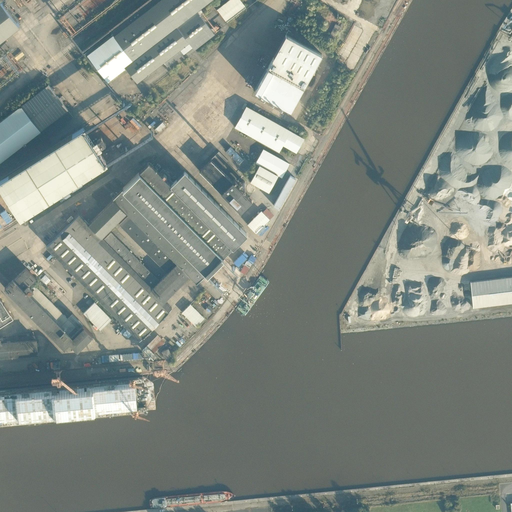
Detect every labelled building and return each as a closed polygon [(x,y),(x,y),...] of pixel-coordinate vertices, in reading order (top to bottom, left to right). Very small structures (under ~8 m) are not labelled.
[(4,0),(0,0),(0,40),(22,23),(4,1),(4,0)] [(83,0),(43,0),(59,18),(83,0)] [(155,0),(87,52),(110,79),(126,66),(198,9),(210,0),(155,0)] [(239,7),(233,0),(220,0),(208,9),(219,22),(239,7)] [(126,66),(139,83),(189,43),(196,52),(216,35),(198,9),(126,66)] [(238,22),(245,18),(243,14),(236,18),(238,22)] [(289,33),(255,93),(292,113),(325,53),(289,33)] [(352,34),(334,65),(354,76),(374,41),(365,36),(363,39),(352,34)] [(49,85),(0,122),(0,163),(69,111),(49,85)] [(183,111),(157,137),(172,150),(190,134),(200,144),(207,135),(214,141),(234,119),(210,97),(191,118),(183,111)] [(305,139),(246,106),(235,128),(281,152),(284,146),(298,153),(305,139)] [(165,122),(158,127),(161,130),(167,125),(165,122)] [(87,126),(0,180),(0,182),(22,218),(111,162),(87,126)] [(232,146),(228,150),(242,162),(246,158),(232,146)] [(251,184),(271,193),(280,177),(283,179),(292,164),(264,149),(257,163),(262,166),(251,184)] [(212,160),(200,172),(242,214),(254,202),(212,160)] [(80,215),(47,248),(139,341),(171,311),(164,305),(191,278),(198,285),(249,238),(186,174),(172,187),(150,163),(90,224),(80,215)] [(298,181),(292,177),(275,208),(281,211),(298,181)] [(271,221),(261,212),(248,227),(258,235),(271,221)] [(26,266),(4,286),(65,348),(71,343),(79,350),(95,333),(85,324),(75,333),(26,284),(29,280),(31,282),(38,277),(26,266)] [(511,277),(470,283),(472,309),(511,303),(511,277)] [(59,295),(63,291),(52,280),(48,284),(59,295)] [(0,325),(14,317),(0,295),(0,325)] [(188,316),(165,339),(178,351),(199,330),(195,326),(205,316),(190,303),(182,311),(188,316)] [(111,320),(94,304),(83,315),(100,331),(111,320)] [(159,356),(155,352),(167,341),(160,333),(144,349),(155,360),(159,356)] [(0,355),(39,352),(38,337),(2,340),(2,337),(0,337),(0,355)] [(168,358),(175,355),(172,347),(165,350),(168,358)]
